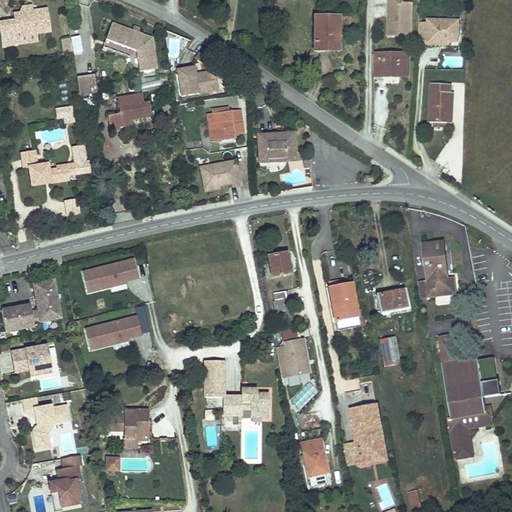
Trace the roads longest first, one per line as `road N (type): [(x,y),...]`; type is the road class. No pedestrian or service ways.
road 1 (tertiary): [(413,195),(334,195),(233,211),(0,265)]
road 2 (unclassified): [(413,195),(405,172),(171,14),(133,0)]
